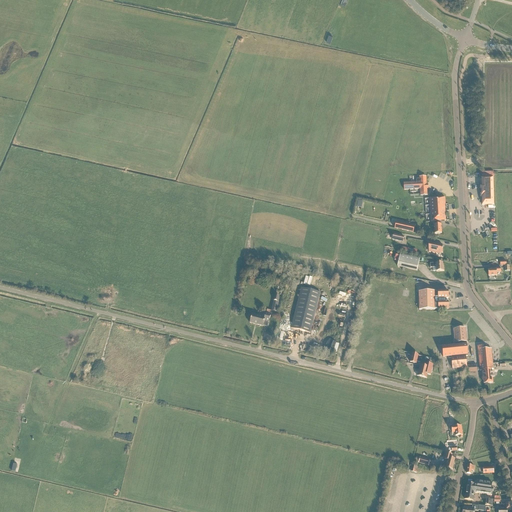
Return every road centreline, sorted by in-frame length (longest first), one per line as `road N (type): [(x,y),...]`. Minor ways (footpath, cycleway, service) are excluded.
road 1 (unclassified): [(474,401),(0,288)]
road 2 (tertiary): [(511,342),(468,279),(456,78),(465,38)]
